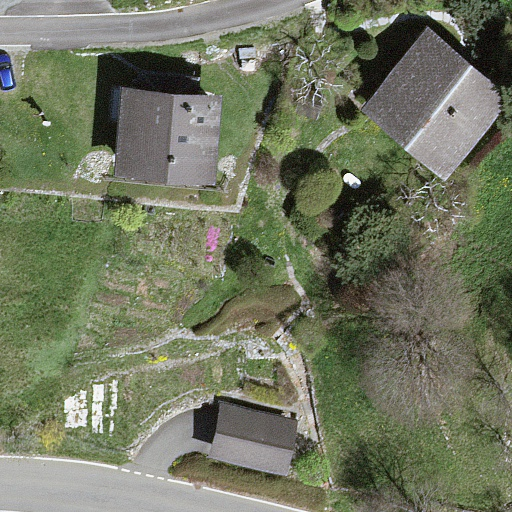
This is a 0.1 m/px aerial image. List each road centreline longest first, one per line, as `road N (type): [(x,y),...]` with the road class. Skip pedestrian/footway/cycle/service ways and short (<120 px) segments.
road 1 (residential): [(0,29),(146,25),(269,0)]
road 2 (tertiary): [(0,481),(191,511)]
